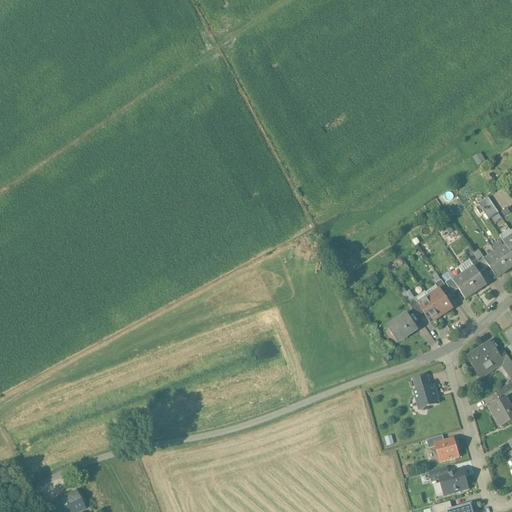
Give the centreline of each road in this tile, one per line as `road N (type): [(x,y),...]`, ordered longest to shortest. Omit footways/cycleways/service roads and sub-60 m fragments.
road 1 (unclassified): [(12,511),(72,470),(122,451),(229,431),(386,372)]
road 2 (residential): [(493,511),(442,351)]
